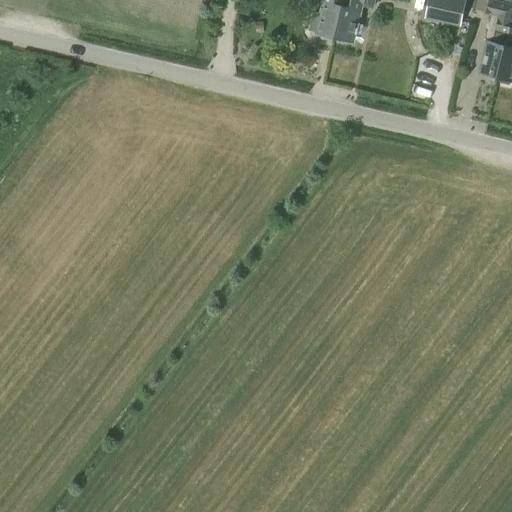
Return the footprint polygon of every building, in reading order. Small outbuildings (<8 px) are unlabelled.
[(317,0),(310,30),(313,30),(315,29),(315,28),(318,29),(319,32),(321,33),(323,36),(328,38),(332,35),(335,36),(343,0),(317,0)] [(343,0),(335,36),(334,39),(337,40),(338,43),(346,46),(349,43),(350,43),(359,5),(373,8),(374,0),(343,0)] [(466,1),(463,0),(428,0),(424,19),(460,27),(466,1)] [(498,0),(479,0),(477,10),(492,14),(486,39),(489,43),(481,75),(496,78),(511,19),(511,5),(504,3),(498,2),(498,0)] [(511,19),(496,78),(511,82),(511,19)]
